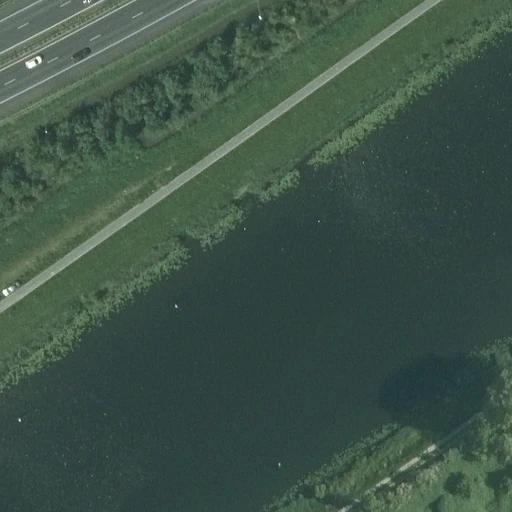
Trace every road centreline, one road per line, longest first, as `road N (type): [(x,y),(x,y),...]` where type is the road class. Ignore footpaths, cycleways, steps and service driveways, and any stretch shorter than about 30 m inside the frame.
road 1 (track): [(511,406),(358,511)]
road 2 (motorway): [(0,86),(159,0)]
